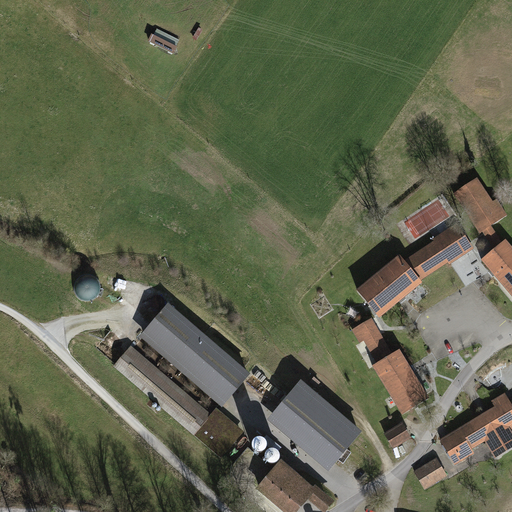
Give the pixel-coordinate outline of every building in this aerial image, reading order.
[(478,177),(452,195),(479,234),(482,232),(489,227),(505,216),(478,177)] [(434,241),(404,261),(420,281),(448,263),(449,265),(474,249),(458,223),(433,239),(434,241)] [(489,227),(482,232),(493,251),(500,244),(489,227)] [(481,261),(511,295),(511,249),(504,241),(500,244),(493,251),(481,261)] [(212,273),(220,262),(198,247),(191,258),(212,273)] [(399,255),(356,290),(379,318),(422,283),(420,281),(404,261),(399,255)] [(81,303),(101,296),(94,276),(74,283),(81,303)] [(167,303),(139,337),(221,408),(250,374),(167,303)] [(372,318),(351,330),(360,344),(364,341),(377,363),(393,354),(372,318)] [(131,346),(113,366),(221,458),(244,432),(216,408),(211,414),(131,346)] [(372,366),(402,415),(430,398),(400,350),(393,354),(377,363),(372,366)] [(267,420),(328,472),(362,432),(301,380),(267,420)] [(439,440),(455,466),(476,454),(473,449),(485,442),(495,458),(511,447),(511,431),(509,427),(511,425),(511,404),(511,402),(505,393),(492,401),(496,407),(439,440)] [(402,423),(384,434),(393,450),(412,438),(402,423)] [(437,458),(414,472),(425,490),(448,476),(437,458)] [(280,460),(256,489),(283,511),(296,511),(307,499),(322,511),(325,511),(335,501),(315,485),(313,487),(280,460)]
